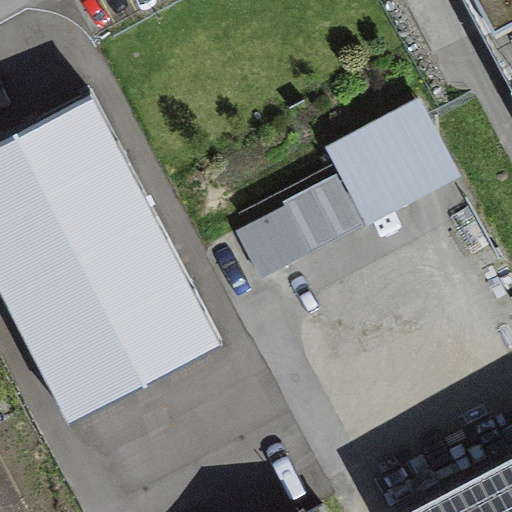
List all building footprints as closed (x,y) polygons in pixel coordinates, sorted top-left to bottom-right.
[(511,0),(463,0),(511,91),(511,0)] [(90,88),(0,134),(0,283),(69,418),(221,341),(90,88)] [(420,90),(327,140),(367,215),(460,165),(420,90)] [(511,511),(511,450),(395,511),(511,511)] [(12,511),(0,488),(0,511),(12,511)] [(329,511),(325,502),(304,511),(329,511)]
